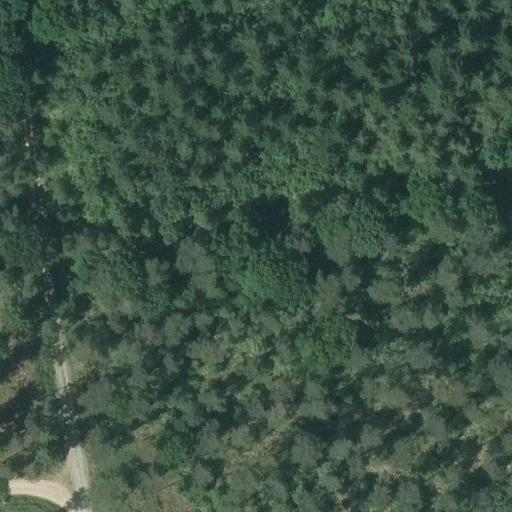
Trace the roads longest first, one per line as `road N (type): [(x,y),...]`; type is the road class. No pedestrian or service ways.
road 1 (track): [(5,0),(42,250)]
road 2 (track): [(42,250),(82,472)]
